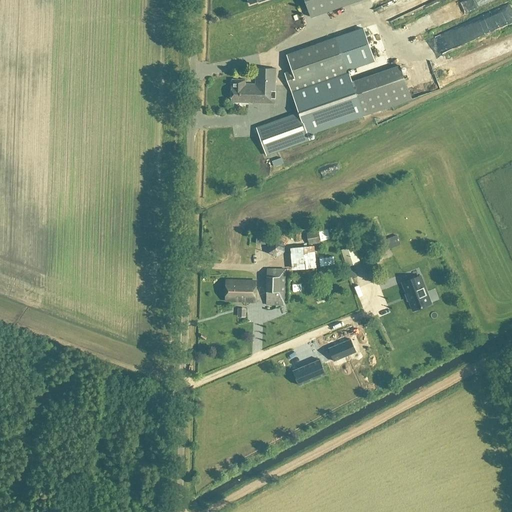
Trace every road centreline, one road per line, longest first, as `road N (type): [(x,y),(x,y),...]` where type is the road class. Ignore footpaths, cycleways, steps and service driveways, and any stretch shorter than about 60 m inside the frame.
road 1 (unclassified): [(180,511),(195,0)]
road 2 (track): [(207,511),(511,347)]
